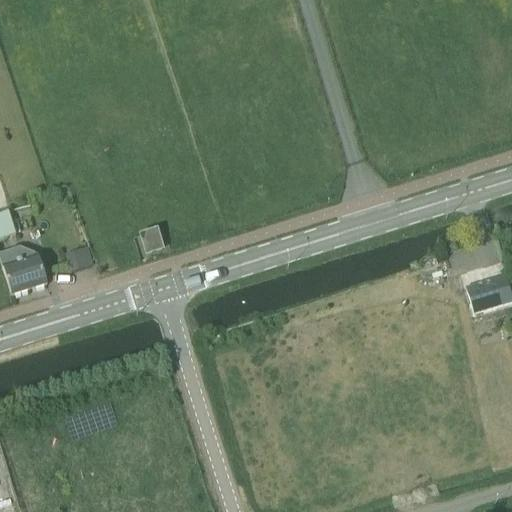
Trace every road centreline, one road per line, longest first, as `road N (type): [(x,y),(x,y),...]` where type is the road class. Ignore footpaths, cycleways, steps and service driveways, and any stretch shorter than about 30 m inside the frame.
road 1 (tertiary): [(160,289),(511,181)]
road 2 (unclassified): [(233,511),(160,289)]
road 3 (tertiary): [(0,339),(160,289)]
